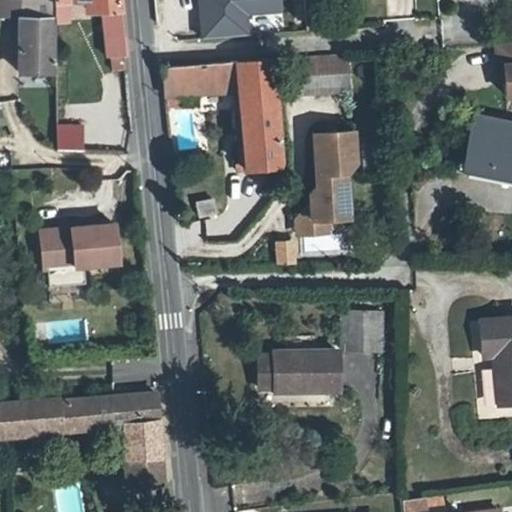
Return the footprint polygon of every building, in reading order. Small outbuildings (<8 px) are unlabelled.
[(51,6),(50,0),(15,0),(11,17),(14,78),(51,77),(48,27),(52,27),(51,6)] [(50,0),(51,6),(65,5),(87,4),(87,15),(102,15),(104,58),(124,58),(118,0),(50,0)] [(281,13),(280,0),(194,0),(197,38),(249,35),(248,15),(281,13)] [(51,6),(52,27),(66,26),(65,5),(51,6)] [(511,96),(511,43),(493,45),(495,69),(500,68),(502,98),(511,96)] [(347,56),(291,61),(294,97),(350,93),(347,56)] [(271,62),(236,65),(238,91),(245,172),(280,170),(271,62)] [(236,65),(199,67),(201,93),(238,91),(236,65)] [(201,93),(199,67),(161,70),(166,111),(182,109),(181,95),(201,93)] [(484,165),(484,168),(511,172),(511,124),(468,117),(460,160),(484,165)] [(82,148),(81,125),(60,126),(61,149),(82,148)] [(355,133),(316,136),(319,184),(310,193),(312,215),(326,215),(326,221),(351,219),(348,168),(357,159),(355,133)] [(215,213),(212,200),(197,203),(200,216),(215,213)] [(312,215),(298,216),(299,236),(327,235),(326,221),(326,215),(312,215)] [(36,233),(40,272),(115,264),(111,224),(67,229),(67,224),(57,226),(57,231),(36,233)] [(276,242),(277,264),(295,263),(293,241),(276,242)] [(343,316),(343,353),(381,354),(382,316),(343,316)] [(484,358),(495,357),(499,405),(511,403),(511,320),(481,323),(484,358)] [(258,391),(273,391),(273,393),(337,392),(336,353),(272,355),(272,358),(258,358),(258,391)] [(89,425),(123,424),(134,424),(135,445),(124,446),(125,488),(163,487),(156,394),(88,398),(89,425)] [(0,428),(89,425),(88,398),(56,399),(56,396),(0,397),(0,428)] [(123,424),(124,446),(135,445),(134,424),(123,424)]
